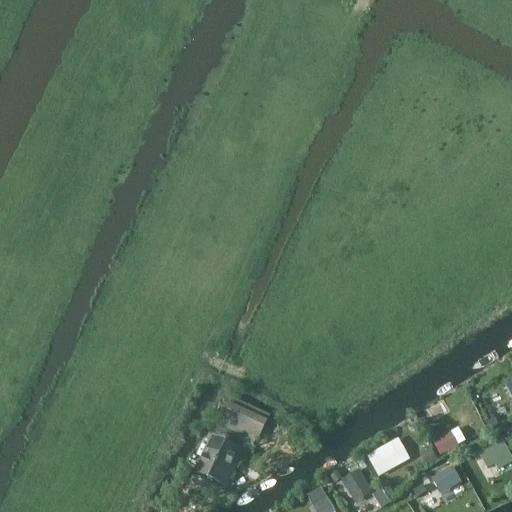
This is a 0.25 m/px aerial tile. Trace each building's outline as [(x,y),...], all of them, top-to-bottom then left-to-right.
[(231,403),(221,423),(261,442),(270,422),(231,403)] [(495,419),(485,424),(488,431),(499,427),(495,419)] [(448,436),(433,443),(440,457),(455,449),(448,436)] [(213,440),(197,475),(222,487),(239,453),(213,440)] [(502,442),(478,455),(487,471),(511,457),(502,442)] [(391,447),(369,458),(379,476),(400,464),(391,447)] [(430,451),(420,456),(426,467),(436,461),(430,451)] [(453,469),(432,481),(439,493),(460,481),(453,469)] [(336,472),(329,477),(334,485),(342,480),(336,472)] [(359,473),(343,483),(354,500),(369,490),(359,473)] [(422,487),(413,493),(417,500),(427,494),(422,487)] [(321,490),(307,497),(313,507),(315,511),(321,511),(331,506),(327,500),(321,490)] [(381,491),(373,497),(382,510),(390,505),(381,491)]
